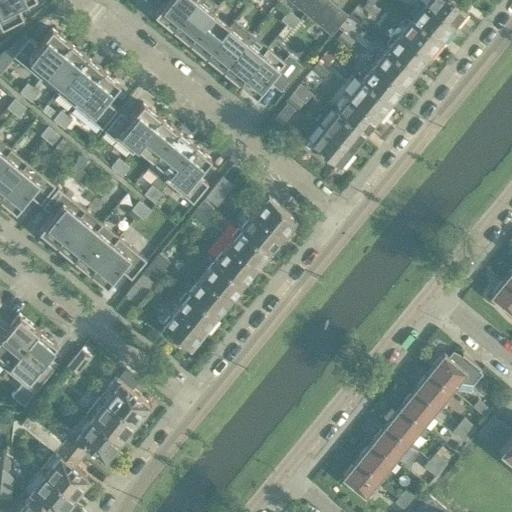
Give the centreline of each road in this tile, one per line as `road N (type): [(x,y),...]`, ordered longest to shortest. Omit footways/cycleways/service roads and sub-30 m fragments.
road 1 (residential): [(349,223),(84,0)]
road 2 (tertiary): [(511,25),(349,223)]
road 3 (residential): [(197,408),(0,249)]
road 4 (tertiary): [(349,223),(197,408)]
road 5 (tertiary): [(278,473),(430,293)]
road 6 (tertiary): [(197,408),(119,511)]
road 7 (tertiary): [(430,293),(511,196)]
